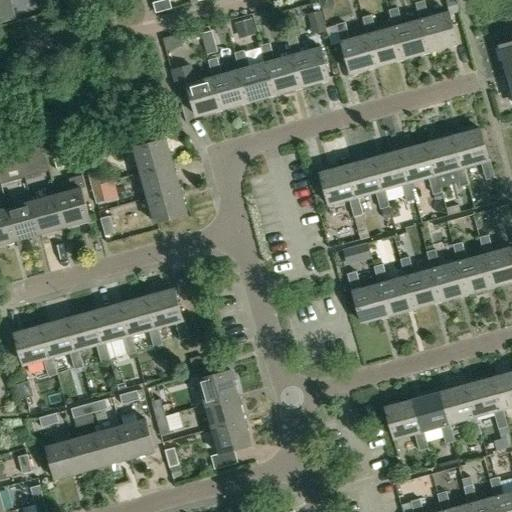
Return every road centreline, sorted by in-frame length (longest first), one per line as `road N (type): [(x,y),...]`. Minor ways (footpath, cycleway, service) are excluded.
road 1 (residential): [(238,225),(231,150),(467,84)]
road 2 (residential): [(7,298),(238,225)]
road 3 (residential): [(284,396),(511,336)]
road 4 (residential): [(129,511),(302,462)]
road 5 (residential): [(284,396),(238,225)]
